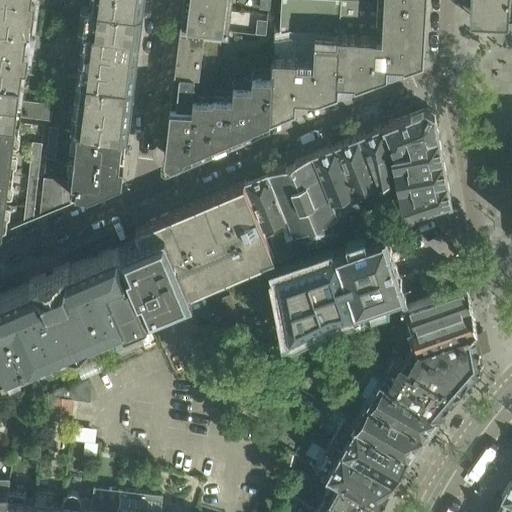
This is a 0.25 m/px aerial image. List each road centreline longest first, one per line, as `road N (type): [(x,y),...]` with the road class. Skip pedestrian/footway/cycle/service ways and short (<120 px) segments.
road 1 (residential): [(139,197),(444,68)]
road 2 (residential): [(444,68),(499,337),(511,352)]
road 3 (unknown): [(223,511),(224,474),(206,401),(165,374),(127,380)]
road 4 (residential): [(162,0),(139,197)]
road 5 (residential): [(0,256),(139,197)]
road 6 (residential): [(434,511),(511,401)]
